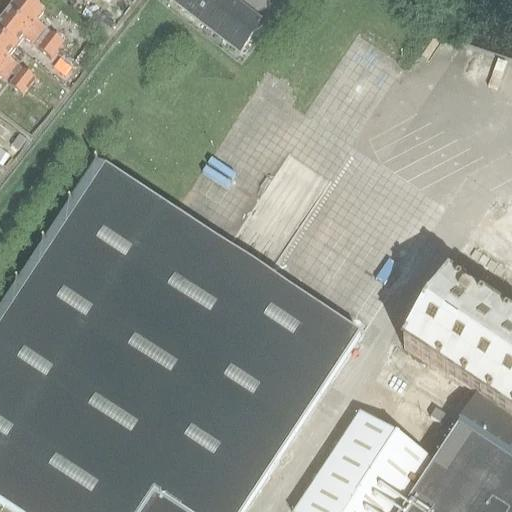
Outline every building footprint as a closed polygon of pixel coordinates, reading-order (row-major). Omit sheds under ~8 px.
[(17,0),(8,13),(57,52),(63,45),(36,24),(44,13),(27,0),(17,0)] [(239,54),(263,23),(233,0),(176,0),(174,3),(239,54)] [(52,4),(44,14),(52,20),(56,19),(62,12),(52,4)] [(57,52),(8,13),(0,23),(0,36),(16,49),(23,40),(50,61),(57,52)] [(88,21),(108,37),(115,29),(95,13),(88,21)] [(9,59),(16,49),(0,36),(0,66),(29,89),(36,80),(9,59)] [(88,60),(82,55),(75,64),(82,69),(88,60)] [(0,78),(5,82),(24,97),(29,89),(0,66),(0,78)] [(493,144),(511,136),(511,125),(490,135),(493,144)] [(0,168),(4,171),(12,161),(0,151),(0,168)] [(511,511),(511,324),(449,283),(405,349),(428,365),(479,399),(435,466),(361,417),(297,511),(245,511),(359,339),(95,166),(94,167),(97,168),(71,207),(69,206),(68,207),(70,208),(44,247),(42,246),(42,247),(43,248),(18,287),(16,286),(15,287),(17,288),(0,313),(0,506),(8,511),(511,511)] [(446,420),(435,413),(430,421),(441,428),(446,420)]
